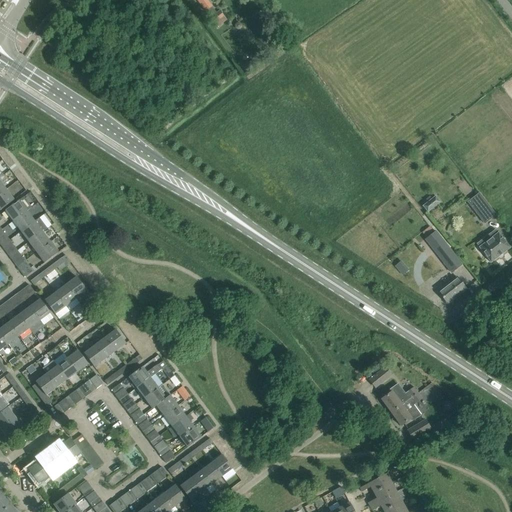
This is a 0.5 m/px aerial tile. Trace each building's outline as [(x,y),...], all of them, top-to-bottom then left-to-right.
[(206,0),(196,0),(205,12),(212,7),(206,0)] [(219,11),(209,18),(214,24),(223,18),(219,11)] [(256,65),(252,60),(246,64),(251,70),(256,65)] [(0,209),(0,210),(14,200),(6,189),(0,193),(0,209)] [(488,220),(495,215),(478,193),(467,202),(476,214),(480,210),(488,220)] [(13,221),(27,211),(19,200),(5,211),(13,221)] [(428,201),(422,206),(427,213),(433,208),(428,201)] [(21,232),(35,221),(27,211),(13,221),(21,232)] [(35,221),(21,232),(29,242),(43,232),(47,228),(40,218),(35,221)] [(429,226),(422,232),(425,236),(429,234),(433,230),(429,226)] [(489,235),(491,238),(479,248),(490,263),(510,248),(498,233),(497,233),(495,230),(489,235)] [(36,253),(50,242),(43,232),(29,242),(36,253)] [(441,238),(430,246),(451,273),(462,264),(449,249),(441,238)] [(2,246),(5,250),(13,244),(10,240),(2,246)] [(44,263),(58,253),(50,242),(36,253),(44,263)] [(23,252),(20,248),(9,257),(12,261),(21,255),(20,254),(23,252)] [(65,255),(54,264),(59,270),(70,262),(65,255)] [(17,267),(20,271),(28,265),(25,261),(17,267)] [(55,269),(52,265),(44,271),(47,275),(55,269)] [(41,273),(33,279),(36,283),(44,277),(41,273)] [(66,285),(76,299),(79,303),(90,295),(76,277),(66,285)] [(457,277),(438,292),(447,304),(466,289),(457,277)] [(29,285),(25,288),(31,296),(35,293),(29,285)] [(66,306),(76,299),(66,285),(55,292),(66,306)] [(66,306),(55,292),(45,300),(55,314),(66,306)] [(18,293),(14,296),(20,304),(25,301),(18,293)] [(40,321),(50,313),(40,299),(29,307),(43,325),(40,321)] [(8,300),(4,303),(10,312),(14,308),(8,300)] [(91,307),(95,313),(100,308),(101,308),(96,300),(94,301),(94,305),(91,307)] [(33,333),(43,325),(29,307),(19,315),(29,329),(33,333)] [(19,337),(29,329),(19,315),(8,322),(19,337)] [(0,332),(9,344),(19,337),(8,322),(0,328),(0,332)] [(115,351),(126,344),(115,329),(105,337),(115,351)] [(0,350),(9,344),(0,332),(0,350)] [(105,359),(115,351),(105,337),(94,345),(105,359)] [(94,367),(105,359),(94,345),(84,353),(94,367)] [(78,372),(88,364),(78,350),(67,358),(78,372)] [(67,380),(78,372),(67,358),(57,366),(67,380)] [(129,369),(137,363),(134,359),(126,365),(129,369)] [(46,366),(43,369),(46,374),(57,388),(67,380),(57,366),(53,361),(46,366)] [(142,367),(128,377),(136,388),(150,377),(152,376),(162,369),(167,365),(163,361),(158,365),(157,364),(147,372),(142,367)] [(167,365),(162,369),(166,374),(168,377),(172,373),(170,372),(171,371),(170,370),(167,365)] [(126,371),(123,367),(115,373),(118,377),(126,371)] [(385,367),(369,380),(376,388),(391,375),(385,367)] [(12,385),(16,382),(9,373),(5,376),(12,385)] [(57,388),(46,374),(36,382),(37,384),(33,388),(47,406),(52,402),(46,395),(57,388)] [(104,381),(105,382),(108,385),(116,379),(113,375),(104,381)] [(172,379),(178,386),(182,382),(176,375),(172,379)] [(144,398),(158,388),(150,377),(136,388),(144,398)] [(92,392),(96,389),(90,380),(86,383),(92,392)] [(111,390),(114,394),(123,387),(120,383),(111,390)] [(20,396),(24,392),(17,384),(13,387),(20,396)] [(407,392),(405,394),(398,384),(389,390),(391,392),(381,399),(391,412),(411,397),(407,392)] [(152,409),(170,395),(162,385),(158,388),(144,398),(152,409)] [(186,391),(182,386),(176,390),(180,396),(186,391)] [(82,400),(86,396),(79,388),(75,391),(82,400)] [(411,397),(418,392),(414,388),(407,392),(411,397)] [(411,397),(391,412),(400,426),(411,418),(412,421),(420,415),(413,405),(422,398),(418,392),(411,397)] [(28,406),(32,403),(25,394),(21,397),(28,406)] [(119,401),(122,405),(131,398),(128,394),(119,401)] [(71,407),(76,404),(69,395),(65,398),(71,407)] [(164,416),(178,406),(170,395),(152,409),(156,406),(164,416)] [(61,415),(65,412),(58,403),(54,406),(61,415)] [(127,411),(130,415),(139,409),(136,404),(127,411)] [(35,416),(39,413),(33,405),(29,408),(35,416)] [(172,426),(186,416),(178,406),(164,416),(172,426)] [(0,427),(1,428),(15,418),(7,408),(0,412),(0,427)] [(135,421),(138,425),(138,426),(147,419),(144,415),(135,421)] [(179,437),(193,426),(186,416),(172,426),(179,437)] [(9,439),(23,428),(15,418),(1,428),(9,439)] [(408,430),(413,439),(430,429),(425,420),(408,430)] [(143,432),(146,436),(155,430),(152,425),(143,432)] [(187,448),(201,437),(193,426),(179,437),(187,448)] [(76,446),(86,439),(82,434),(73,442),(76,446)] [(150,442),(153,446),(154,447),(162,440),(159,436),(150,442)] [(73,442),(70,438),(59,446),(70,460),(81,452),(80,451),(76,446),(73,442)] [(205,449),(213,442),(210,438),(202,444),(205,449)] [(80,451),(89,444),(86,439),(76,446),(80,451)] [(83,456),(93,449),(89,444),(80,451),(81,452),(83,456)] [(60,468),(70,460),(59,446),(49,454),(60,468)] [(158,453),(161,457),(170,450),(167,446),(158,453)] [(191,452),(194,456),(202,450),(199,446),(191,452)] [(87,461),(96,453),(93,449),(83,456),(87,461)] [(90,465),(100,458),(96,453),(87,461),(90,465)] [(49,476),(60,468),(49,454),(39,462),(49,476)] [(181,460),(184,464),(192,458),(189,454),(181,460)] [(232,469),(222,455),(211,463),(222,477),(232,469)] [(94,470),(103,463),(104,463),(100,458),(90,465),(94,470)] [(39,484),(49,476),(39,462),(28,470),(39,484)] [(178,462),(170,468),(173,472),(181,466),(178,462)] [(211,484),(222,477),(211,463),(201,470),(211,484)] [(90,465),(84,470),(88,475),(90,473),(94,470),(90,465)] [(83,478),(88,475),(84,470),(81,466),(76,470),(80,474),(83,478)] [(164,479),(168,476),(162,467),(157,470),(164,479)] [(206,488),(211,484),(201,470),(190,478),(205,497),(210,504),(215,500),(206,488)] [(375,492),(392,483),(386,473),(360,488),(362,492),(372,486),(375,492)] [(75,485),(83,478),(80,474),(72,480),(75,485)] [(151,475),(147,478),(153,486),(157,483),(151,475)] [(205,497),(190,478),(180,486),(190,500),(194,505),(205,497)] [(70,482),(61,488),(64,492),(73,486),(70,482)] [(141,482),(136,486),(142,494),(147,491),(141,482)] [(370,507),(397,492),(392,483),(375,492),(378,497),(368,503),(370,507)] [(186,499),(175,485),(164,493),(175,507),(186,499)] [(94,491),(91,487),(82,493),(85,497),(94,491)] [(341,487),(335,490),(338,495),(344,492),(341,487)] [(51,496),(54,500),(63,494),(60,489),(51,496)] [(130,490),(126,493),(133,502),(137,499),(130,490)] [(385,510),(402,501),(397,492),(370,507),(372,510),(382,505),(385,510)] [(162,511),(167,511),(175,507),(164,493),(154,500),(162,511)] [(59,511),(65,511),(76,504),(68,494),(54,504),(59,511)] [(0,511),(1,511),(11,505),(4,495),(0,497),(0,511)] [(102,501),(99,498),(98,497),(90,504),(93,508),(102,501)] [(120,498),(116,501),(122,510),(126,507),(120,498)] [(146,511),(162,511),(154,500),(144,508),(146,511)] [(403,511),(407,510),(402,501),(385,510),(385,511),(403,511)] [(354,511),(349,502),(340,507),(342,511),(354,511)]
